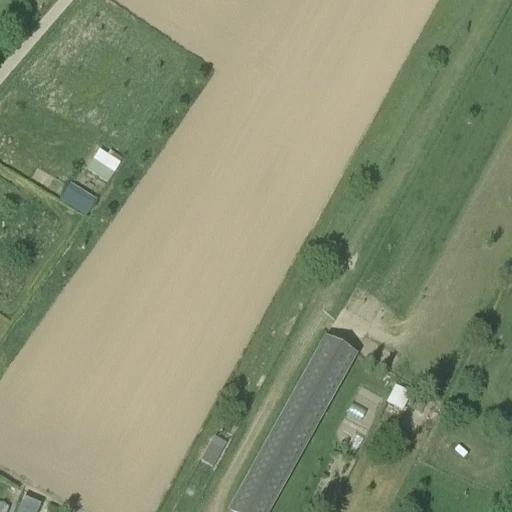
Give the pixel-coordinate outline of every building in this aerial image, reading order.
[(285,123),(301,132),(319,100),(303,92),(285,123)] [(119,164),(106,156),(98,152),(86,171),(108,184),(119,164)] [(71,183),(60,200),(86,216),(97,198),(71,183)] [(394,385),(387,406),(405,412),(412,392),(394,385)] [(244,511),(269,511),(317,427),(301,418),(286,444),(283,442),(244,511)] [(203,456),(214,463),(226,442),(215,436),(203,456)] [(60,488),(82,501),(96,478),(74,465),(60,488)]
